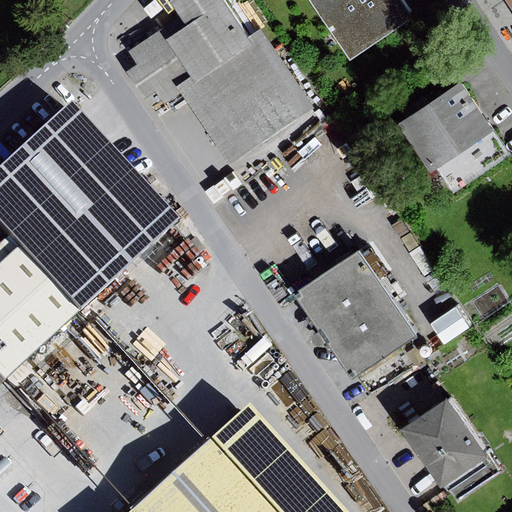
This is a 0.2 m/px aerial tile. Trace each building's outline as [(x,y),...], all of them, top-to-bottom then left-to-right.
[(250,33),(227,0),(173,0),(189,23),(174,32),(168,24),(130,49),(139,63),(130,69),(148,95),(158,88),(166,101),(184,89),(233,162),(316,107),(261,26),(250,33)] [(405,0),(312,0),(351,57),(415,14),(405,0)] [(464,79),(404,119),(436,166),(496,127),(464,79)] [(170,226),(64,111),(0,168),(0,240),(2,243),(14,256),(71,317),(170,226)] [(511,154),(511,151),(496,127),(436,166),(454,193),(511,154)] [(325,145),(331,153),(315,164),(330,187),(367,162),(345,131),(325,145)] [(0,245),(0,268),(14,256),(2,243),(0,245)] [(362,248),(300,290),(356,374),(418,332),(362,248)] [(14,256),(0,268),(0,382),(71,317),(14,256)] [(448,341),(476,326),(463,304),(436,320),(448,341)] [(453,394),(407,425),(445,482),(491,452),(453,394)] [(330,511),(241,414),(133,511),(330,511)] [(14,511),(0,495),(0,511),(14,511)]
